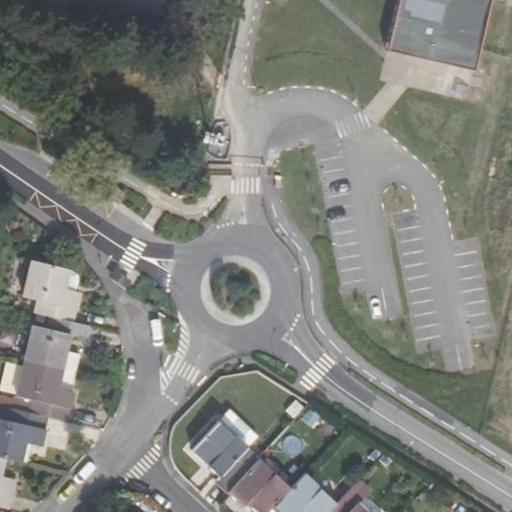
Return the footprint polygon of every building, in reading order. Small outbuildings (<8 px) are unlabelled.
[(396,0),(386,52),(436,65),(482,75),(498,0),(396,0)] [(0,470),(3,458),(19,461),(24,442),(30,443),(39,445),(46,416),(67,420),(72,396),(70,395),(56,392),(61,369),(66,350),(69,335),(85,339),(88,325),(73,322),(79,293),(74,292),(77,280),(77,275),(73,271),(68,270),(30,262),(22,297),(36,300),(33,313),(49,316),(46,330),(31,326),(23,361),(12,408),(0,405),(0,506),(8,509),(15,479),(0,475),(0,470)] [(80,353),(66,350),(61,369),(75,373),(80,353)] [(75,373),(61,369),(56,392),(70,395),(75,373)] [(258,438),(229,411),(218,423),(247,450),(258,438)] [(216,480),(227,492),(258,460),(247,450),(218,423),(192,450),(219,477),(216,480)] [(30,443),(24,442),(19,461),(25,462),(30,443)] [(247,503),(256,511),(266,511),(272,506),(288,489),(258,460),(227,492),(243,507),(247,503)] [(326,511),(334,504),(304,474),(288,489),(272,506),(278,511),(326,511)] [(368,492),(357,482),(334,504),(326,511),(366,511),(358,504),(368,492)]
